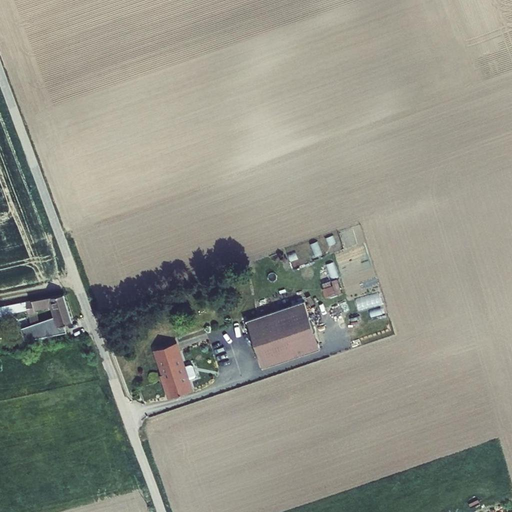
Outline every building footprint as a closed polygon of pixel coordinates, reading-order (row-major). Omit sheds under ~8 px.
[(341,277),(324,282),(329,296),(345,290),(341,277)] [(63,292),(0,305),(0,312),(26,307),(29,315),(37,313),(35,309),(53,307),(59,324),(73,321),(63,292)] [(293,304),(235,323),(241,339),(299,320),(293,304)] [(310,353),(299,320),(241,339),(252,372),(310,353)] [(176,343),(156,350),(161,366),(182,359),(176,343)] [(192,390),(182,359),(161,366),(168,384),(165,385),(169,398),(192,390)]
